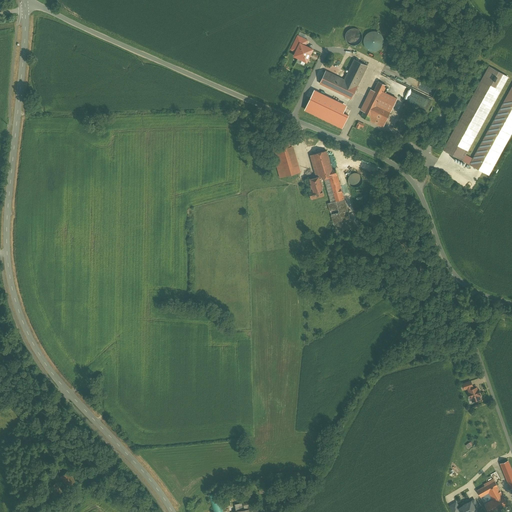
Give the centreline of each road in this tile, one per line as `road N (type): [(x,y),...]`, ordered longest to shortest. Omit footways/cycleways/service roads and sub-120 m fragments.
road 1 (tertiary): [(25,8),(41,8),(397,166),(419,192),(458,280),(511,303)]
road 2 (secondary): [(25,8),(6,240),(19,315),(59,382),(171,511)]
road 3 (unknown): [(438,243),(317,485),(290,511)]
